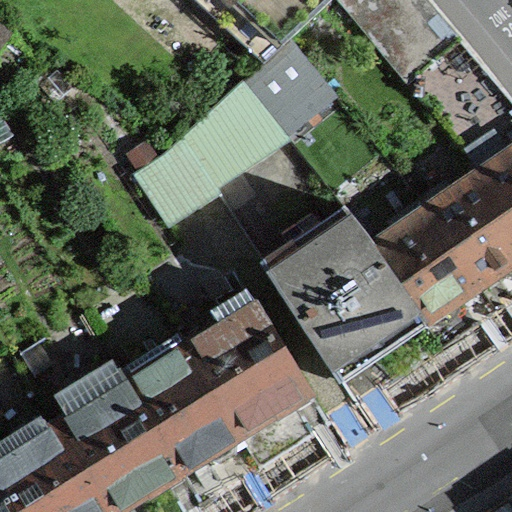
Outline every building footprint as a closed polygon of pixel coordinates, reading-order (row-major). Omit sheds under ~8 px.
[(234,0),(281,43),(288,36),(327,0),(234,0)] [(511,100),(425,0),(339,0),(467,152),(486,137),(501,158),(482,170),(481,172),(511,217),(511,100)] [(0,22),(0,48),(13,33),(0,22)] [(334,92),(288,36),(281,43),(242,79),(285,133),(286,132),(334,92)] [(242,79),(182,135),(214,185),(215,183),(287,136),(285,133),(242,79)] [(0,111),(0,140),(13,133),(0,111)] [(217,189),(214,185),(182,135),(135,171),(168,222),(217,189)] [(511,217),(481,172),(481,171),(427,208),(479,285),(489,278),(502,269),(504,273),(511,274),(511,217)] [(373,244),(343,206),(266,258),(263,259),(342,380),(344,377),(376,355),(425,321),(373,244)] [(479,285),(427,208),(375,245),(373,244),(425,321),(429,319),(431,322),(442,324),(457,314),(459,303),(457,300),(470,291),(479,285)] [(187,342),(186,344),(240,433),(256,423),(274,412),(278,416),(306,398),(304,394),(310,391),(246,288),(210,310),(218,323),(187,342)] [(236,435),(240,433),(186,344),(178,332),(120,369),(127,380),(181,470),(190,464),(206,454),(220,460),(235,451),(236,435)] [(178,477),(176,473),(181,470),(127,380),(58,422),(113,511),(126,504),(147,491),(150,495),(178,477)] [(113,511),(58,422),(0,458),(0,479),(19,511),(113,511)] [(0,511),(19,511),(0,479),(0,511)]
